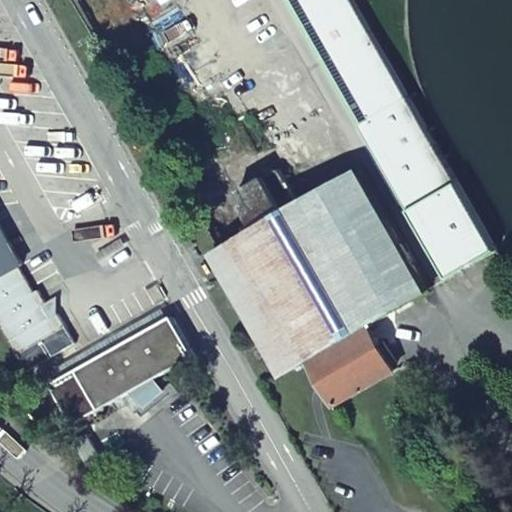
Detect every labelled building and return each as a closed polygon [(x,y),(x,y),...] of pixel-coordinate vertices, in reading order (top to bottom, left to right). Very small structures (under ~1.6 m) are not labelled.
[(296,0),(447,272),(495,244),(359,0),(296,0)] [(427,284),(361,162),(301,196),(280,158),(235,182),(253,215),(250,224),(212,245),(280,367),(306,352),(331,398),(391,362),(367,318),(427,284)] [(18,259),(22,256),(0,216),(0,320),(24,362),(67,337),(52,308),(47,311),(40,298),(45,295),(37,282),(33,285),(18,259)] [(45,295),(40,298),(47,311),(52,308),(56,289),(45,295)] [(152,370),(193,347),(171,309),(51,378),(72,415),(133,381),(152,370)] [(152,370),(133,381),(146,395),(161,381),(152,370)] [(75,433),(91,461),(102,455),(86,427),(75,433)]
